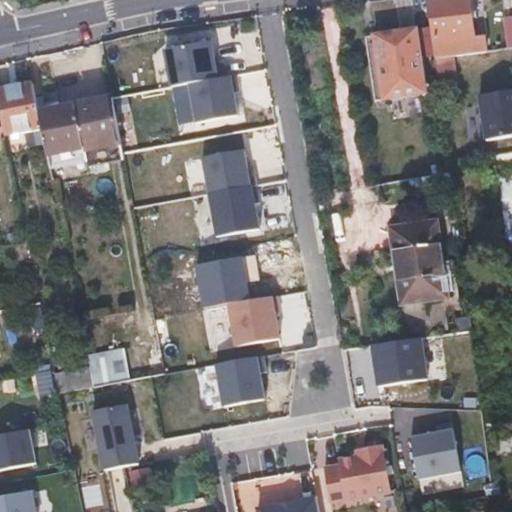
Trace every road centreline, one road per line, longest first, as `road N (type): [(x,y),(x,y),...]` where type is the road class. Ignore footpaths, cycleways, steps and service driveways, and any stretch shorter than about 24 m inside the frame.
road 1 (residential): [(269,0),(337,380)]
road 2 (residential): [(0,34),(175,0)]
